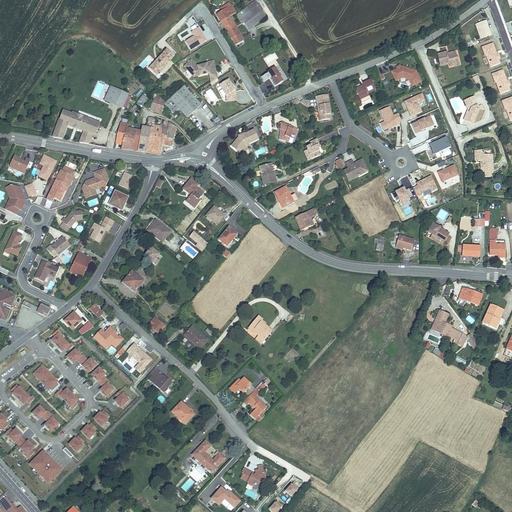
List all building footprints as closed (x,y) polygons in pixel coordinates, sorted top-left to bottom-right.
[(240,21),(259,6),(256,1),(236,16),(240,21)] [(221,8),(222,11),(231,5),(230,3),(221,8)] [(231,5),(222,11),(217,14),(236,45),(244,41),(229,17),(236,13),(231,5)] [(248,30),(254,26),(266,16),(259,7),(241,21),(248,30)] [(486,20),(474,24),(479,39),(491,35),(486,20)] [(191,32),(193,35),(185,40),(191,51),(208,41),(199,27),(191,32)] [(157,76),(175,57),(167,49),(148,68),(157,76)] [(454,63),(459,62),(458,58),(457,57),(455,52),(449,53),(450,55),(447,56),(447,54),(446,52),(437,55),(440,66),(449,63),(450,66),(455,65),(454,63)] [(207,67),(207,64),(197,66),(192,60),(185,66),(194,77),(198,76),(197,74),(199,74),(200,75),(206,74),(209,73),(212,73),(211,70),(212,70),(211,66),(207,67)] [(206,63),(207,64),(207,67),(211,66),(212,70),(211,70),(212,73),(209,73),(209,75),(216,74),(213,61),(206,63)] [(394,78),(394,79),(402,76),(403,79),(414,75),(410,64),(392,70),(391,70),(391,69),(386,71),(389,80),(394,78)] [(269,79),(273,87),(283,82),(275,67),(260,75),(263,82),(269,79)] [(217,79),(216,74),(209,75),(211,83),(217,79)] [(237,101),(236,92),(229,80),(220,85),(226,96),(226,101),(237,101)] [(363,83),(364,85),(356,89),(360,99),(369,95),(368,93),(375,90),(371,80),(363,83)] [(165,104),(173,113),(179,108),(187,118),(201,105),(184,86),(184,87),(165,104)] [(111,103),(117,90),(111,87),(105,100),(111,103)] [(122,107),(124,102),(126,99),(128,95),(117,90),(111,103),(121,108),(122,107)] [(150,110),(156,112),(160,98),(157,96),(155,94),(150,110)] [(422,94),(401,103),(406,115),(428,106),(422,94)] [(143,95),(138,101),(143,104),(147,99),(148,98),(143,95)] [(469,116),(466,115),(464,120),(473,124),(479,110),(473,97),(464,101),(468,110),(471,108),(472,110),(469,116)] [(160,98),(156,112),(162,114),(165,102),(160,98)] [(329,114),(331,114),(329,103),(324,104),(323,99),(317,100),(318,106),(319,105),(320,111),(319,112),(320,120),(329,119),(329,114)] [(391,107),(380,112),(384,123),(395,118),(391,107)] [(62,111),(53,137),(62,139),(67,125),(84,131),(80,143),(96,146),(97,143),(102,143),(102,141),(98,140),(99,136),(100,136),(104,125),(88,119),(83,117),(83,116),(77,114),(77,115),(71,113),(71,114),(62,111)] [(431,116),(411,124),(417,136),(436,127),(431,116)] [(165,128),(160,127),(158,134),(166,136),(166,138),(173,140),(176,128),(165,121),(164,120),(163,123),(165,123),(164,125),(165,126),(165,128)] [(126,137),(128,129),(129,124),(121,122),(118,132),(118,134),(116,143),(122,145),(124,137),(126,137)] [(158,134),(160,127),(151,125),(150,129),(146,153),(160,155),(163,145),(171,146),(173,140),(166,138),(166,136),(158,134)] [(283,130),(279,139),(288,143),(291,135),(295,136),(298,129),(294,127),(293,129),(282,125),(280,129),(281,129),(283,130)] [(146,153),(150,129),(147,128),(142,127),(141,131),(138,151),(146,153)] [(133,150),(137,131),(128,129),(126,137),(124,137),(122,145),(121,149),(133,150)] [(248,142),(248,143),(258,139),(254,130),(245,134),(244,136),(241,137),(239,136),(232,146),(239,152),(242,149),(245,145),(244,144),(248,142)] [(446,137),(430,145),(435,155),(451,147),(446,137)] [(318,145),(319,144),(316,139),(310,142),(311,145),(306,147),(308,150),(312,159),(321,155),(318,148),(318,145)] [(482,150),(482,152),(478,153),(478,161),(481,161),(484,161),(485,165),(482,165),(481,167),(481,171),(483,172),(485,172),(485,177),(491,177),(491,173),(493,173),(492,155),(484,155),(483,150),(482,150)] [(20,156),(14,154),(8,167),(23,174),(30,159),(26,157),(24,161),(19,159),(20,156)] [(39,176),(47,180),(56,161),(44,156),(40,164),(44,166),(39,176)] [(349,181),(364,173),(361,166),(365,164),(362,160),(357,162),(358,163),(356,164),(355,163),(354,164),(353,161),(352,160),(346,163),(348,169),(344,171),(349,181)] [(263,175),(262,176),(264,185),(277,182),(274,173),(272,173),(270,164),(261,166),(263,175)] [(456,164),(438,172),(442,186),(461,178),(456,164)] [(63,171),(61,170),(47,200),(52,203),(54,198),(60,201),(65,190),(66,188),(68,188),(69,186),(70,186),(74,176),(73,176),(75,172),(64,167),(63,171)] [(105,186),(108,180),(104,169),(94,173),(96,178),(86,181),(83,188),(85,196),(91,194),(90,192),(95,190),(105,186)] [(134,176),(124,171),(118,184),(128,188),(134,176)] [(416,184),(417,187),(413,188),(416,197),(423,194),(430,191),(432,194),(440,191),(433,176),(416,184)] [(203,193),(197,188),(197,189),(195,188),(196,187),(198,185),(191,179),(183,189),(191,195),(186,201),(195,208),(200,201),(199,199),(203,193)] [(25,187),(29,197),(36,193),(32,184),(25,187)] [(11,185),(6,188),(7,191),(9,190),(13,199),(12,199),(12,200),(13,202),(15,203),(13,206),(8,204),(5,210),(16,215),(19,209),(20,210),(22,204),(24,205),(26,201),(21,187),(11,185)] [(283,208),(293,202),(297,199),(295,194),(290,197),(286,187),(275,193),(283,208)] [(407,189),(396,193),(401,206),(412,201),(407,189)] [(90,192),(91,194),(85,196),(86,198),(97,195),(95,190),(90,192)] [(128,197),(115,191),(112,199),(107,197),(104,203),(114,207),(115,205),(123,209),(128,197)] [(37,203),(44,207),(47,199),(40,196),(37,203)] [(217,225),(223,217),(217,212),(218,211),(214,207),(206,216),(217,225)] [(310,218),(316,215),(313,210),(296,217),(301,231),(313,225),(310,218)] [(77,220),(83,220),(82,211),(72,212),(72,213),(70,215),(70,214),(66,219),(65,218),(62,221),(70,228),(77,220)] [(156,221),(149,230),(162,241),(170,232),(156,221)] [(111,226),(103,222),(101,226),(94,222),(91,228),(94,229),(89,237),(99,243),(106,230),(108,232),(111,226)] [(444,242),(448,235),(448,234),(440,229),(432,225),(428,233),(432,235),(436,237),(435,238),(443,243),(444,242)] [(496,240),(497,228),(489,228),(489,239),(496,240)] [(237,234),(232,231),(231,232),(228,229),(219,240),(227,246),(237,234)] [(22,235),(14,231),(5,250),(11,252),(17,256),(21,248),(16,245),(18,242),(19,243),(22,235)] [(193,231),(187,238),(202,251),(208,244),(193,231)] [(442,245),(443,243),(435,238),(436,237),(432,235),(430,238),(442,245)] [(396,246),(403,248),(411,250),(414,240),(399,236),(396,246)] [(70,245),(63,237),(51,246),(58,255),(70,245)] [(381,247),(382,240),(374,239),(374,243),(377,244),(376,250),(380,251),(381,247)] [(495,241),(490,241),(489,255),(497,255),(505,255),(506,245),(505,245),(495,245),(495,241)] [(480,246),(463,245),(462,256),(480,257),(480,246)] [(161,253),(151,246),(143,256),(155,266),(161,258),(158,256),(161,253)] [(76,272),(84,275),(91,259),(78,253),(70,272),(75,274),(76,272)] [(55,278),(59,269),(43,261),(39,269),(39,271),(39,272),(38,271),(35,278),(44,282),(47,274),(55,278)] [(132,288),(136,291),(143,281),(132,272),(123,283),(130,289),(132,288)] [(463,287),(459,299),(478,306),(482,294),(463,287)] [(11,306),(15,296),(4,291),(2,296),(0,294),(0,318),(6,320),(10,310),(2,307),(3,303),(11,306)] [(37,311),(37,312),(47,317),(51,309),(41,304),(37,311)] [(101,316),(104,319),(107,317),(109,315),(105,311),(103,312),(102,313),(94,305),(90,310),(98,318),(101,316)] [(495,329),(499,320),(496,318),(500,309),(491,305),(483,324),(495,329)] [(439,311),(435,320),(437,321),(433,331),(455,340),(454,342),(463,346),(467,337),(463,334),(451,329),(452,327),(445,324),(449,315),(439,311)] [(65,321),(68,325),(69,325),(73,329),(82,320),(74,312),(65,321)] [(468,315),(465,319),(472,324),(475,320),(468,315)] [(272,331),(265,325),(261,322),(262,321),(263,320),(258,316),(249,328),(253,331),(254,330),(260,334),(258,336),(255,339),(261,344),(272,331)] [(155,317),(151,323),(157,328),(155,330),(158,333),(165,326),(155,317)] [(89,321),(79,331),(84,336),(94,327),(89,321)] [(185,335),(188,339),(189,338),(190,339),(190,340),(199,349),(207,340),(192,327),(185,335)] [(205,331),(211,336),(214,333),(208,328),(205,331)] [(124,340),(110,329),(106,334),(102,331),(94,341),(107,351),(113,347),(117,350),(124,340)] [(69,346),(60,335),(52,341),(62,352),(69,346)] [(138,348),(134,344),(127,352),(139,363),(135,369),(140,373),(152,360),(145,353),(144,354),(142,352),(138,348)] [(75,350),(67,357),(73,363),(77,360),(89,372),(96,365),(90,359),(88,361),(82,355),(81,356),(75,350)] [(57,382),(42,366),(34,375),(49,390),(57,382)] [(99,368),(91,375),(103,387),(100,391),(106,397),(114,390),(108,383),(109,382),(103,376),(105,374),(99,368)] [(171,383),(167,380),(166,381),(163,377),(159,374),(160,373),(155,368),(150,373),(153,376),(149,380),(163,392),(171,383)] [(244,377),(241,381),(239,383),(237,381),(230,389),(235,394),(240,389),(248,398),(256,390),(259,386),(258,386),(256,388),(244,377)] [(30,398),(19,388),(13,395),(23,405),(30,398)] [(79,401),(68,390),(60,397),(72,408),(79,401)] [(121,390),(115,395),(118,398),(115,401),(121,407),(129,400),(123,394),(124,393),(121,390)] [(256,390),(248,398),(243,403),(247,406),(249,403),(253,407),(254,407),(256,408),(255,409),(253,412),(258,417),(264,410),(263,408),(266,405),(256,396),(259,393),(256,391),(256,390)] [(182,419),(180,421),(185,425),(195,415),(192,412),(191,413),(189,411),(190,410),(181,402),(171,412),(174,415),(176,414),(182,419)] [(40,406),(32,414),(38,420),(42,416),(48,422),(45,425),(51,431),(59,424),(53,418),(53,417),(47,411),(46,412),(40,406)] [(0,427),(3,430),(9,425),(6,422),(8,420),(1,414),(0,413),(0,427)] [(110,421),(101,413),(94,420),(104,428),(110,421)] [(97,435),(88,427),(81,433),(90,442),(97,435)] [(10,429),(5,434),(8,438),(9,437),(15,443),(15,442),(21,448),(20,449),(27,455),(26,456),(29,459),(34,453),(31,450),(34,447),(28,441),(26,443),(20,437),(22,435),(16,429),(13,432),(10,429)] [(85,447),(76,439),(70,446),(79,454),(85,447)] [(211,473),(225,458),(217,451),(215,454),(217,456),(213,461),(204,453),(211,446),(206,441),(192,455),(190,458),(191,458),(193,460),(195,458),(211,473)] [(71,458),(73,455),(65,448),(63,450),(71,458)] [(63,471),(45,452),(31,466),(51,484),(63,471)] [(257,465),(258,469),(260,473),(259,474),(265,477),(261,464),(257,465)] [(198,466),(190,473),(197,481),(200,479),(206,485),(211,480),(198,466)] [(256,484),(258,485),(260,481),(264,483),(266,479),(265,477),(259,474),(260,473),(258,469),(255,470),(255,472),(255,474),(254,475),(251,474),(252,474),(251,472),(246,469),(242,470),(243,473),(241,478),(247,481),(248,484),(253,486),(254,485),(256,484)] [(293,482),(285,491),(291,496),(298,487),(293,482)] [(234,507),(240,501),(231,492),(229,494),(227,492),(222,487),(211,498),(219,505),(224,499),(234,507)] [(21,507),(16,501),(12,504),(17,510),(21,507)] [(269,509),(272,511),(276,511),(282,506),(277,501),(269,509)]
